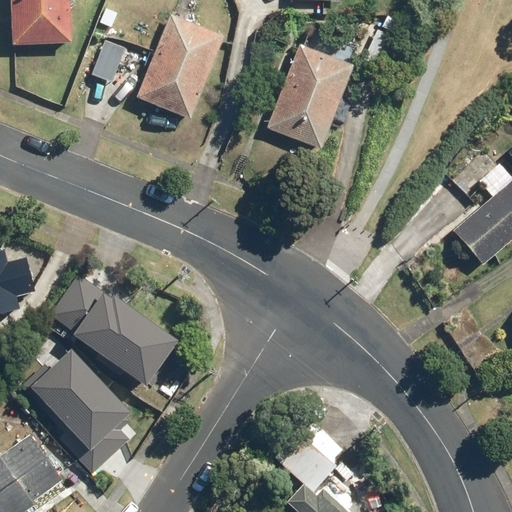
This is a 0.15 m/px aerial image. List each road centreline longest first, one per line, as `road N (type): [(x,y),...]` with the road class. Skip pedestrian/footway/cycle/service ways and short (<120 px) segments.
road 1 (residential): [(0,155),(207,235),(302,291)]
road 2 (residential): [(302,291),(403,388),(477,511)]
road 3 (residential): [(160,511),(302,291)]
